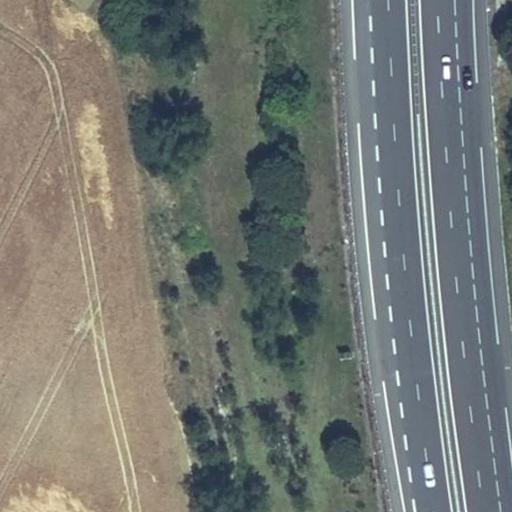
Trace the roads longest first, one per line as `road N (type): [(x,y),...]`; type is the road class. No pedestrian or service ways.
road 1 (motorway): [(493,511),(446,0)]
road 2 (motorway): [(389,0),(408,321),(432,511)]
